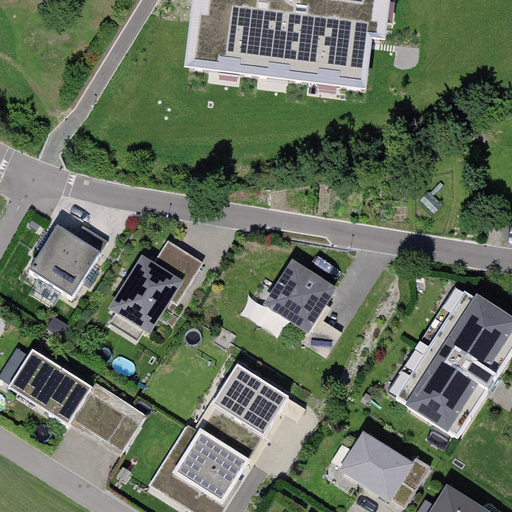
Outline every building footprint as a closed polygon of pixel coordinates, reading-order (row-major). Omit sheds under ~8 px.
[(315,0),(315,4),(280,0),(200,0),(192,71),(222,74),(223,67),(239,69),(238,76),(271,80),(272,73),(287,75),(287,82),(321,86),(322,79),(338,81),(337,88),(365,91),(371,43),(381,45),(383,26),(375,25),(377,9),(385,10),(385,0),(315,0)] [(101,258),(59,230),(30,274),(73,301),(101,258)] [(153,271),(144,266),(115,312),(150,334),(179,287),(187,292),(203,266),(178,251),(174,254),(167,249),(153,271)] [(334,294),(293,268),(268,308),(309,334),(334,294)] [(458,441),(511,357),(511,326),(465,296),(397,401),(458,441)] [(33,353),(10,389),(52,415),(50,418),(70,431),(95,391),(33,353)] [(227,416),(211,442),(239,460),(256,434),(265,440),(282,414),(299,425),(307,412),(290,401),(293,396),(242,364),(214,408),(227,416)] [(141,429),(101,404),(84,431),(124,456),(141,429)] [(202,437),(169,490),(195,507),(191,511),(226,511),(232,503),(227,500),(249,466),(239,460),(211,442),(202,437)] [(344,474),(390,503),(401,485),(416,494),(431,471),(415,461),(410,469),(365,440),(344,474)] [(477,511),(448,494),(436,511),(477,511)]
